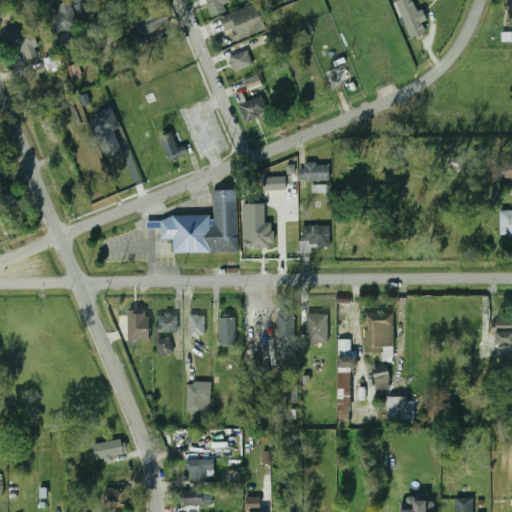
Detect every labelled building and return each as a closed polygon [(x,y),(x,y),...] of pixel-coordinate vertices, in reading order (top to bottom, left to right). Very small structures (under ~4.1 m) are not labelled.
[(95,23),(86,0),(77,0),(73,2),(83,28),(95,23)] [(109,0),(113,11),(130,5),(128,0),(109,0)] [(226,13),(221,0),(205,0),(211,18),(226,13)] [(427,31),(423,22),(428,20),(423,9),(418,11),(413,0),(399,0),(396,1),(411,38),(427,31)] [(53,37),(79,28),(69,2),(44,11),(53,37)] [(232,29),(236,41),(267,29),(257,3),(221,17),(226,32),(232,29)] [(140,33),(123,39),(127,52),(148,45),(144,33),(170,25),(164,7),(134,16),(140,33)] [(39,57),(32,27),(5,33),(9,51),(22,48),(25,60),(39,57)] [(234,70),(251,65),(247,52),(230,56),(234,70)] [(262,86),(258,75),(245,80),(249,90),(262,86)] [(239,104),(245,122),(267,114),(261,96),(239,104)] [(104,156),(121,150),(114,130),(120,128),(113,108),(90,117),(104,156)] [(129,148),(122,129),(115,131),(122,150),(129,148)] [(168,160),(187,153),(184,145),(178,148),(171,131),(159,136),(168,160)] [(511,162),(499,163),(499,178),(511,178),(511,162)] [(330,163),(298,163),(298,180),(330,180),(330,163)] [(0,178),(0,208),(3,214),(20,206),(5,176),(0,178)] [(286,177),(264,177),(265,191),(286,190),(286,177)] [(326,185),(312,186),(313,193),(326,192),(326,185)] [(237,252),(236,189),(212,190),(212,215),(161,217),(162,240),(174,239),(174,254),(237,252)] [(266,210),(244,210),(244,247),(266,247),(266,210)] [(511,235),(511,210),(500,210),(500,235),(511,235)] [(300,249),(330,249),(330,225),(300,225),(300,249)] [(354,337),(355,303),(338,302),(337,336),(354,337)] [(150,324),(149,308),(133,308),(133,324),(150,324)] [(294,348),(294,312),(278,312),(278,348),(294,348)] [(394,313),(365,313),(365,352),(394,352),(394,313)] [(328,314),(307,314),(307,343),(328,343),(328,314)] [(159,332),(178,332),(178,315),(159,315),(159,332)] [(205,315),(189,315),(189,336),(205,336),(205,315)] [(497,351),(511,349),(511,317),(495,318),(497,351)] [(218,318),(218,345),(236,345),(236,318),(218,318)] [(245,320),(245,343),(268,343),(268,320),(245,320)] [(338,351),(349,351),(349,339),(338,339),(338,351)] [(353,356),(339,356),(337,425),(351,425),(353,356)] [(390,389),(390,365),(375,365),(375,389),(390,389)] [(186,412),(210,412),(210,382),(186,382),(186,412)] [(387,397),(387,423),(414,423),(414,397),(387,397)] [(96,460),(124,456),(122,440),(93,443),(96,460)] [(214,471),(214,460),(189,460),(189,481),(209,481),(209,471),(214,471)] [(128,509),(128,489),(104,489),(104,509),(128,509)] [(203,505),(203,490),(181,490),(181,505),(203,505)] [(261,497),(246,497),(247,508),(261,508),(261,497)] [(473,511),(473,498),(454,498),(454,511),(473,511)] [(401,509),(400,511),(434,511),(435,499),(407,499),(407,510),(401,509)]
